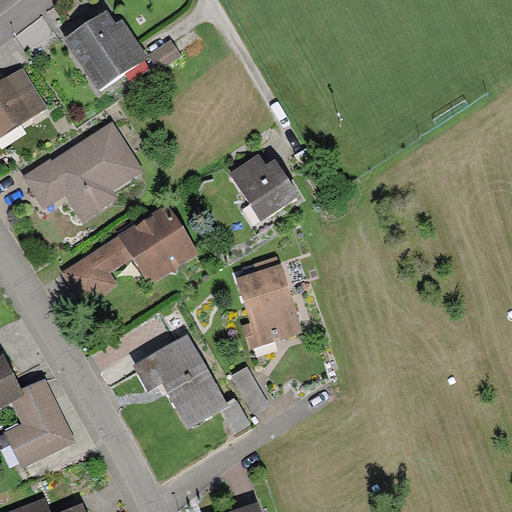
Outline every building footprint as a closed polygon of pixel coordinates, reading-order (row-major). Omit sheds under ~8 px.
[(116,25),(107,12),(64,42),(99,92),(149,59),(147,56),(122,20),(116,25)] [(147,56),(149,59),(158,73),(182,57),(172,41),(147,56)] [(22,69),(0,83),(0,140),(48,110),(22,69)] [(146,176),(112,122),(54,159),(53,157),(21,177),(45,216),(67,202),(82,226),(121,201),(117,194),(146,176)] [(285,177),(276,162),(266,168),(260,158),(231,176),(260,223),(299,200),(285,177)] [(118,235),(120,238),(133,259),(149,287),(199,258),(168,206),(138,223),(118,235)] [(109,274),(133,259),(120,238),(63,272),(84,307),(117,287),(109,274)] [(303,334),(279,258),(255,265),(258,275),(237,282),(250,324),(243,326),(251,350),(303,334)] [(186,432),(229,409),(189,335),(135,365),(152,396),(163,390),(186,432)] [(21,471),(76,444),(46,381),(22,392),(4,356),(0,358),(0,411),(14,404),(25,426),(3,437),(21,471)] [(248,368),(233,377),(255,414),(270,405),(248,368)] [(86,511),(83,503),(60,511),(51,511),(46,498),(8,511),(86,511)]
